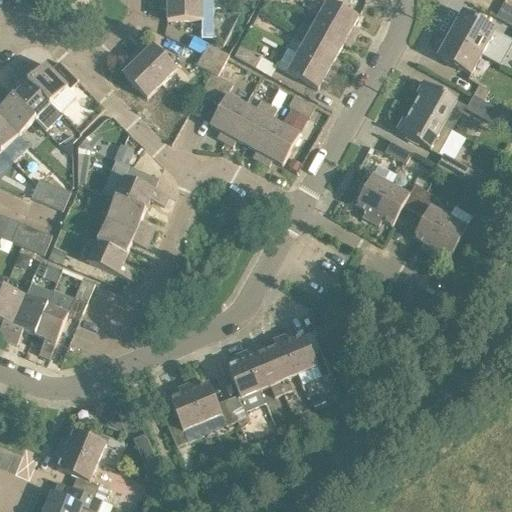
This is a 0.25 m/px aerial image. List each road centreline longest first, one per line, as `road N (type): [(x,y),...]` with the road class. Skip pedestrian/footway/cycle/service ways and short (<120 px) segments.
road 1 (residential): [(399,0),(400,29),(303,208)]
road 2 (residential): [(303,208),(244,307),(220,328),(152,356)]
road 3 (residential): [(152,356),(139,321),(194,172)]
road 4 (residential): [(152,356),(55,387),(0,372)]
road 5 (residential): [(194,172),(159,151),(82,75)]
road 6 (residential): [(418,269),(303,208)]
